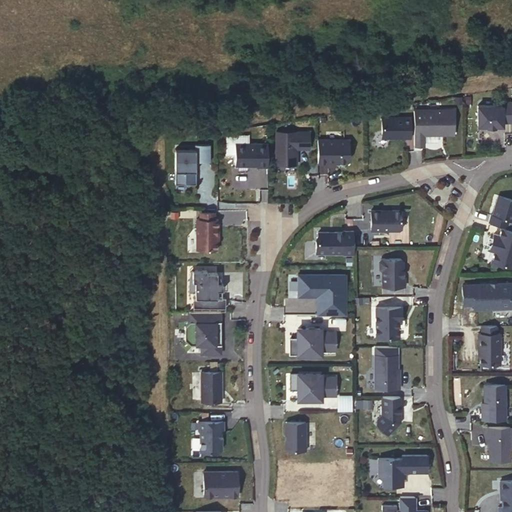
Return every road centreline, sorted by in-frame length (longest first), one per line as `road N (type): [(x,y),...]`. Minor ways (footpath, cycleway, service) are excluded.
road 1 (residential): [(264,511),(257,296),(300,218),(354,186),(500,162)]
road 2 (residential): [(500,162),(476,180),(451,242),(438,316),(438,397),(455,451),(456,511)]
